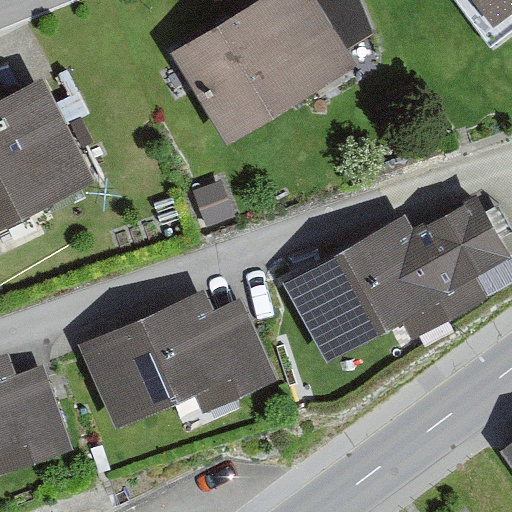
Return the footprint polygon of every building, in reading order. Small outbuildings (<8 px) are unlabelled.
[(337,0),(250,0),(184,35),(242,144),(376,74),(337,0)] [(511,0),(489,0),(511,31),(511,0)] [(51,78),(0,104),(0,244),(109,187),(51,78)] [(511,175),(297,292),(338,365),(511,270),(511,175)] [(217,295),(97,353),(136,432),(213,395),(224,417),(282,389),(293,384),(254,304),(227,316),(217,295)] [(27,355),(0,364),(0,460),(6,478),(86,449),(56,369),(35,377),(27,355)]
